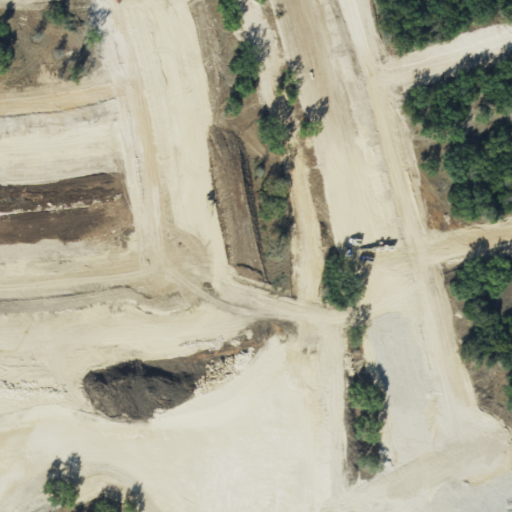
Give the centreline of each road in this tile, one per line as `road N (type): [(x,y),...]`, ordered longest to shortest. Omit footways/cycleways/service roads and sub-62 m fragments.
road 1 (residential): [(351,0),(379,83),(463,445),(511,435)]
road 2 (residential): [(0,286),(161,270),(143,100),(114,0)]
road 3 (residential): [(0,104),(138,83)]
road 4 (residential): [(379,83),(511,39)]
